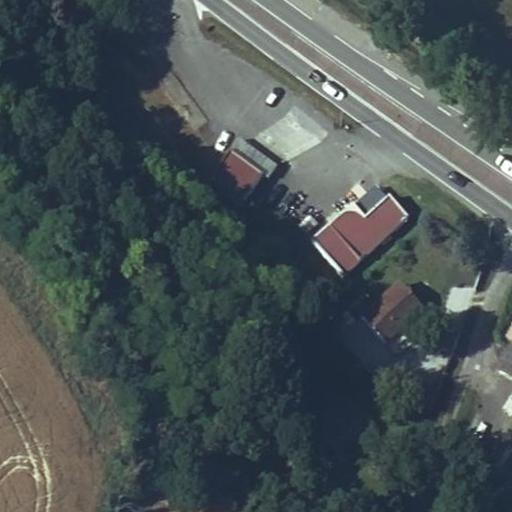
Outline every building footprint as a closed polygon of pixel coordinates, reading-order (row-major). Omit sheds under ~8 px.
[(249,216),(269,193),(263,188),(246,173),(238,166),(218,190),(249,216)] [(343,297),(410,242),(407,238),(394,220),(364,241),(357,230),(316,261),(340,294),(343,297)] [(388,361),(428,330),(409,304),(368,335),(388,361)] [(344,342),(363,363),(375,352),(356,331),(344,342)] [(429,415),(438,393),(418,384),(408,407),(429,415)] [(511,473),(503,487),(511,493),(511,473)]
